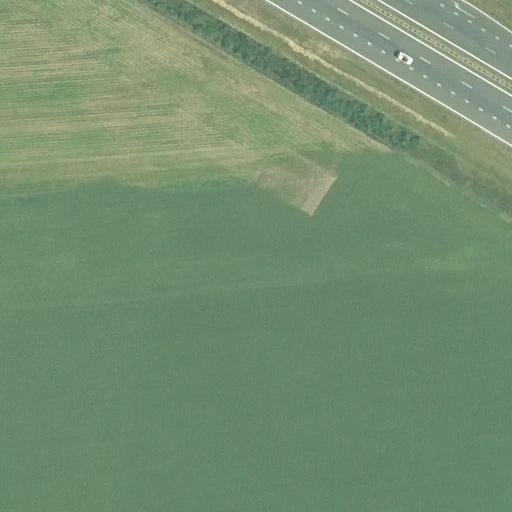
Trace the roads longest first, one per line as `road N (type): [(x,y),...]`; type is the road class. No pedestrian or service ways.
road 1 (trunk): [(320,0),(511,112)]
road 2 (trunk): [(511,62),(405,0)]
